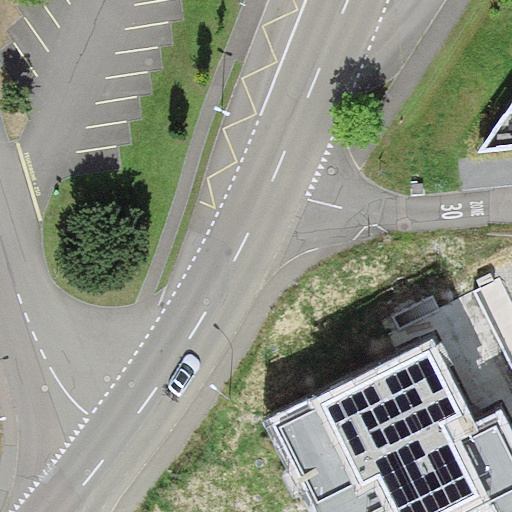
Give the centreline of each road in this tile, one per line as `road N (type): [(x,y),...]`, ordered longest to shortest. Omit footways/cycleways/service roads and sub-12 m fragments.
road 1 (tertiary): [(115,450),(210,303),(270,188)]
road 2 (residential): [(270,188),(358,214),(511,204)]
road 3 (residential): [(115,450),(82,417),(19,298),(0,238)]
road 4 (tertiary): [(270,188),(348,0)]
